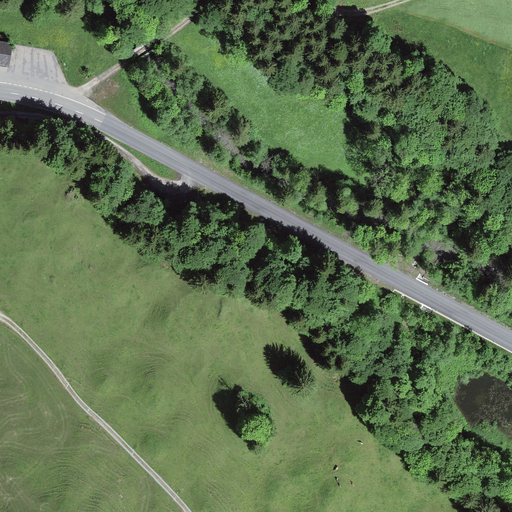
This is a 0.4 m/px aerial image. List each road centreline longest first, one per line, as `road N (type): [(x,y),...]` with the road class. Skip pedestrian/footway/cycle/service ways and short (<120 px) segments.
road 1 (secondary): [(0,91),(101,122),(511,340)]
road 2 (track): [(0,319),(188,511)]
road 3 (track): [(201,0),(161,40),(80,90),(52,89),(47,101)]
road 4 (track): [(194,170),(185,185),(155,179),(96,133)]
